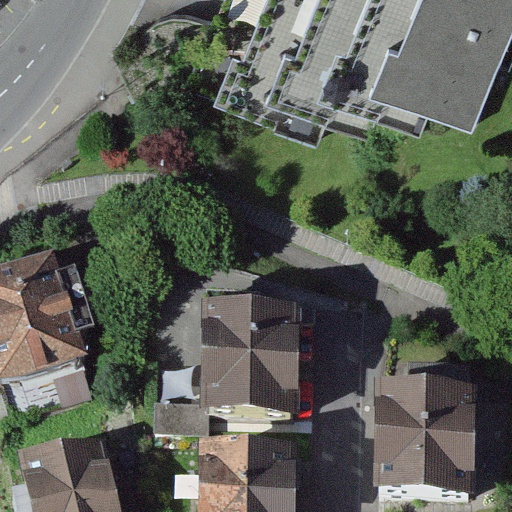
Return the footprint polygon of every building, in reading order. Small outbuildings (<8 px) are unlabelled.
[(277,0),(233,109),(317,143),(326,120),(267,97),(286,50),(304,57),(326,0),(277,0)] [(326,120),(369,137),(377,115),(336,99),(376,0),(326,0),(304,57),(286,50),(267,97),(326,120)] [(376,0),(336,99),(377,115),(420,133),(429,110),(371,87),(389,41),(408,48),(427,0),(376,0)] [(371,87),(429,110),(473,128),(511,29),(511,0),(427,0),(408,48),(389,41),(371,87)] [(70,266),(0,288),(0,355),(14,401),(103,373),(70,266)] [(257,309),(207,309),(206,412),(156,412),(156,439),(206,439),(206,421),(293,421),(294,324),(257,324),(257,309)] [(409,404),(381,403),(380,501),(469,502),(471,376),(409,376),(409,404)] [(133,511),(117,452),(36,473),(45,511),(133,511)] [(289,511),(290,463),(205,462),(204,511),(289,511)]
